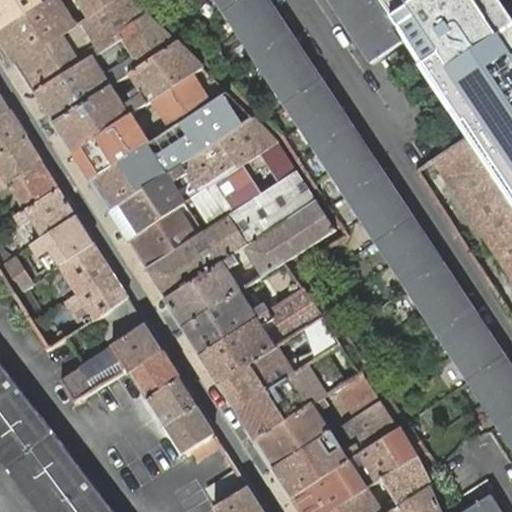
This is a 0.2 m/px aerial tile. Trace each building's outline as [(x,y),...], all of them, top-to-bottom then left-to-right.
[(0,0),(0,32),(44,5),(40,0),(0,0)] [(0,32),(0,35),(18,64),(62,35),(76,26),(60,0),(50,0),(44,5),(0,32)] [(149,15),(133,0),(115,0),(89,17),(76,26),(62,35),(18,64),(37,94),(81,65),(95,56),(122,39),(119,34),(149,15)] [(78,0),(89,17),(115,0),(78,0)] [(511,365),(270,0),(214,0),(361,221),(499,429),(511,448),(511,365)] [(328,0),(371,64),(406,41),(377,0),(328,0)] [(377,0),(406,41),(471,136),(511,196),(511,17),(500,0),(377,0)] [(141,68),(178,43),(149,15),(119,34),(122,39),(95,56),(81,65),(37,94),(56,124),(114,86),(105,72),(132,54),(141,68)] [(146,107),(205,68),(178,43),(141,68),(130,75),(140,90),(132,96),(135,100),(127,105),(118,92),(122,89),(118,83),(114,86),(56,124),(75,154),(133,116),(146,107)] [(165,136),(230,93),(205,68),(146,107),(133,116),(75,154),(93,183),(151,144),(165,136)] [(0,117),(12,110),(0,92),(0,117)] [(183,165),(255,118),(230,93),(165,136),(151,144),(93,183),(112,212),(169,174),(183,165)] [(0,154),(28,137),(12,110),(0,117),(0,154)] [(244,166),(280,142),(255,118),(183,165),(169,174),(112,212),(130,241),(188,202),(202,193),(244,166)] [(511,196),(471,136),(434,161),(511,278),(511,196)] [(44,162),(28,137),(0,154),(0,190),(3,188),(10,184),(44,162)] [(263,195),(298,172),(280,142),(244,166),(202,193),(188,202),(130,241),(148,269),(150,268),(240,210),(263,195)] [(61,188),(44,162),(10,184),(3,188),(0,190),(0,208),(9,223),(14,219),(19,216),(27,211),(61,188)] [(318,201),(298,172),(263,195),(240,210),(150,268),(157,274),(169,298),(236,254),(245,248),(259,239),(318,201)] [(79,217),(61,188),(27,211),(19,216),(14,219),(19,229),(25,225),(33,220),(44,239),(79,217)] [(286,261),(287,262),(337,229),(318,200),(318,201),(259,239),(245,248),(253,260),(264,276),(286,261)] [(62,266),(96,244),(79,217),(44,239),(32,246),(39,258),(51,251),(62,266)] [(0,266),(14,258),(4,251),(0,244),(0,266)] [(77,295),(113,271),(96,244),(91,247),(80,255),(60,268),(77,295)] [(167,299),(185,328),(243,290),(230,270),(240,263),(242,266),(253,260),(245,248),(236,254),(169,298),(167,299)] [(0,268),(1,270),(17,296),(33,286),(15,257),(14,258),(0,266),(0,268)] [(130,297),(113,271),(77,295),(94,321),(130,297)] [(256,310),(266,304),(253,283),(243,290),(256,310)] [(33,286),(17,296),(32,319),(34,323),(50,312),(33,286)] [(311,326),(325,316),(306,289),(272,311),(270,312),(261,318),(203,356),(221,385),(278,347),(268,330),(278,324),(288,341),(311,326)] [(185,328),(203,356),(261,318),(270,312),(272,311),(267,303),(266,304),(256,310),(243,290),(185,328)] [(94,321),(77,295),(67,301),(83,328),(94,321)] [(278,347),(221,385),(238,412),(296,375),(329,353),(343,343),(325,316),(311,326),(304,331),(319,353),(289,364),(278,347)] [(128,370),(131,374),(165,352),(147,324),(82,366),(92,382),(123,362),(128,370)] [(131,374),(148,401),(181,379),(165,352),(131,374)] [(336,391),(348,383),(329,353),(296,375),(238,412),(257,441),(315,404),(336,391)] [(0,459),(40,511),(116,511),(0,360),(0,459)] [(92,382),(97,390),(128,370),(123,362),(92,382)] [(77,402),(97,390),(82,366),(62,379),(77,402)] [(383,401),(364,373),(348,383),(336,391),(354,419),(383,401)] [(148,401),(166,428),(199,406),(181,379),(148,401)] [(362,453),(401,429),(383,401),(345,425),(358,446),(347,453),(351,460),(359,455),(362,453)] [(257,441),(275,469),(333,432),(315,404),(257,441)] [(183,454),(216,434),(199,406),(166,428),(183,454)] [(381,480),(416,458),(401,429),(362,453),(359,455),(377,483),(381,480)] [(275,469),(293,498),(351,460),(347,453),(333,432),(275,469)] [(399,508),(430,488),(416,458),(381,480),(399,508)] [(293,498),(301,511),(331,511),(367,489),(369,488),(351,460),(293,498)] [(217,508),(250,487),(238,469),(206,490),(217,508)] [(217,508),(219,511),(265,511),(250,487),(217,508)] [(392,511),(441,511),(430,488),(399,508),(392,511)] [(331,511),(382,511),(367,489),(331,511)] [(501,511),(492,497),(468,511),(501,511)]
